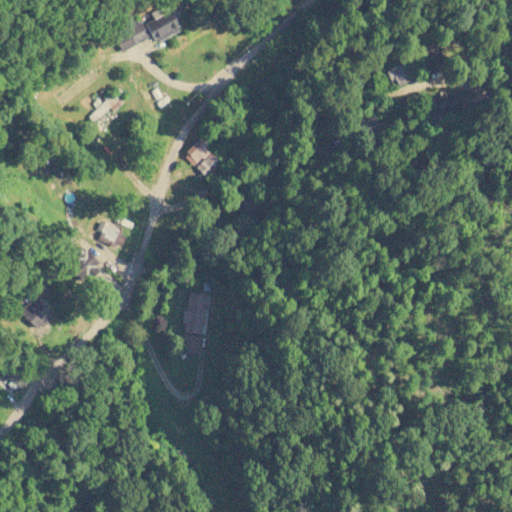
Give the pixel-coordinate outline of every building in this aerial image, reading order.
[(154,43),(179,30),(169,10),(144,23),(154,43)] [(148,38),(139,19),(124,26),(127,30),(113,36),(119,51),(148,38)] [(421,50),(427,73),(444,68),(438,46),(421,50)] [(412,78),(403,61),(386,70),(395,87),(412,78)] [(86,115),(92,121),(108,107),(112,111),(125,99),(116,88),(86,115)] [(433,96),(433,113),(460,111),(459,95),(433,96)] [(207,142),(201,135),(182,154),(205,178),(221,163),(204,145),(207,142)] [(236,204),(247,220),(260,211),(249,195),(236,204)] [(99,231),(96,239),(118,248),(124,233),(98,222),(95,230),(99,231)] [(71,252),(77,258),(69,266),(83,282),(100,268),(79,245),(71,252)] [(209,294),(186,292),(185,310),(183,310),(179,350),(197,352),(199,333),(205,334),(209,294)] [(31,305),(27,302),(18,313),(35,328),(50,310),(36,298),(31,305)] [(2,376),(19,389),(29,376),(12,363),(2,376)]
